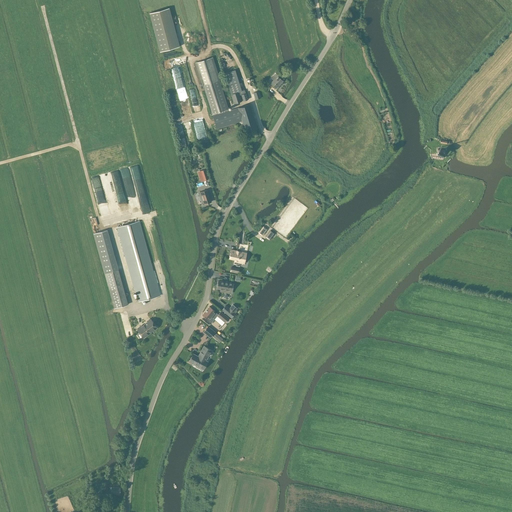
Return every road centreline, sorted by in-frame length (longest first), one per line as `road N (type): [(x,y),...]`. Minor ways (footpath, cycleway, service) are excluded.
road 1 (track): [(213,511),(234,413),(277,322),(429,175),(443,118),(511,37)]
road 2 (unclassified): [(126,511),(135,448),(161,378),(205,300),(219,226),(349,0)]
